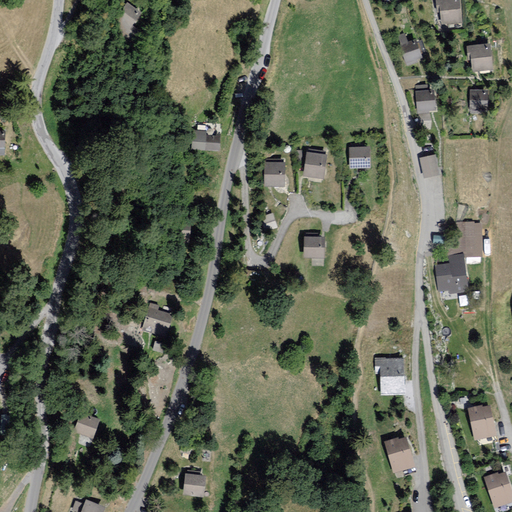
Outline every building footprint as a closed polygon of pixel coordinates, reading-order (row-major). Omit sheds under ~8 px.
[(450,0),(431,0),(436,25),(454,22),(450,0)] [(121,4),(108,24),(121,33),(134,13),(121,4)] [(415,29),(407,30),(408,39),(416,38),(415,29)] [(409,41),(396,46),(403,68),(417,63),(409,41)] [(482,44),(464,47),(468,73),(485,70),(482,44)] [(480,90),(464,90),(465,111),(480,110),(480,90)] [(426,91),(411,92),(412,112),(428,111),(426,91)] [(215,135),(190,132),(188,150),(213,153),(215,135)] [(363,150),(344,150),(345,171),(364,170),(363,150)] [(319,156),(301,154),(299,178),(317,180),(319,156)] [(428,156),(415,159),(419,179),(433,176),(428,156)] [(280,164),(261,165),(261,189),(280,189),(280,164)] [(269,216),(257,219),(261,233),(273,230),(269,216)] [(469,236),(469,260),(482,260),(482,219),(457,220),(457,237),(469,236)] [(186,223),(170,221),(167,243),(184,244),(186,223)] [(316,239),(299,239),(298,260),(316,260),(316,239)] [(459,254),(442,258),(446,296),(461,292),(459,254)] [(166,315),(145,309),(139,329),(160,335),(166,315)] [(397,358),(376,359),(378,396),(398,395),(397,358)] [(482,405),(463,410),(471,441),(490,437),(482,405)] [(92,421),(74,414),(67,433),(85,440),(92,421)] [(398,437),(379,444),(390,474),(409,468),(398,437)] [(497,471),(479,478),(490,509),(509,502),(497,471)] [(200,477),(182,475),(179,496),(197,498),(200,477)] [(76,511),(98,511),(100,509),(81,501),(76,511)]
